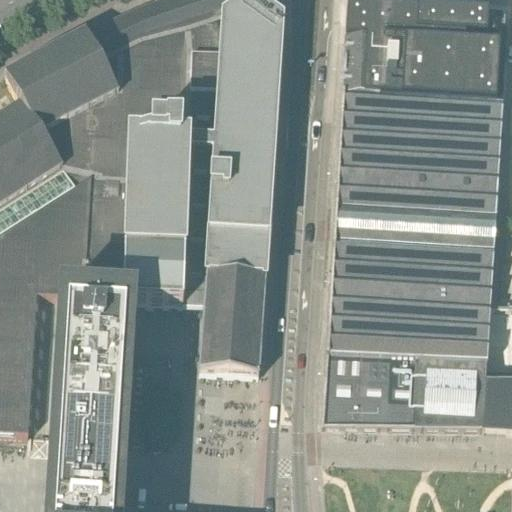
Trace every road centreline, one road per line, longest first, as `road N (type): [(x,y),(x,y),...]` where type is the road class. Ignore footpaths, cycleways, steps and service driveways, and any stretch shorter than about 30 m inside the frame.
road 1 (secondary): [(300,511),(297,446),(324,0)]
road 2 (secondary): [(301,0),(272,511)]
